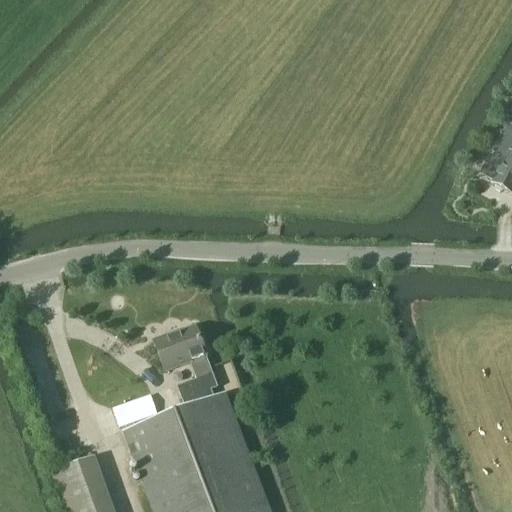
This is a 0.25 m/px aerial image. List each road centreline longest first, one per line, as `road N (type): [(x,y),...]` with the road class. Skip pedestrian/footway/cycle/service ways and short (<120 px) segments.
road 1 (unclassified): [(511,262),(126,251),(0,277)]
road 2 (track): [(126,511),(32,271)]
